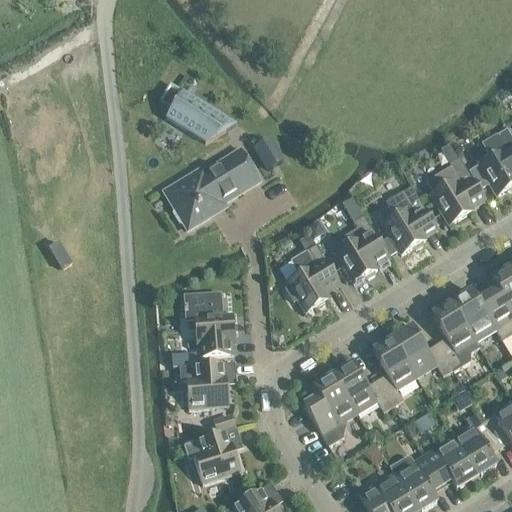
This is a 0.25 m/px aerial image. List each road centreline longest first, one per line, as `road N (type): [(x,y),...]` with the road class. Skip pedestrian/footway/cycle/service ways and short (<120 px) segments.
road 1 (unclassified): [(133,511),(139,475),(130,299),(102,21)]
road 2 (residential): [(268,375),(511,227)]
road 3 (residential): [(328,511),(274,427),(268,375)]
road 4 (residential): [(268,375),(255,241)]
road 5 (track): [(0,85),(102,21)]
